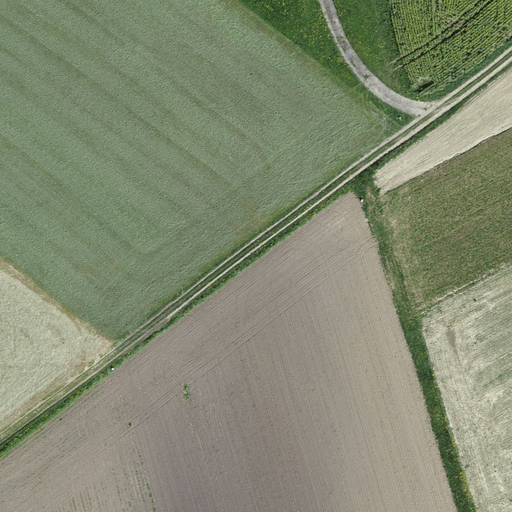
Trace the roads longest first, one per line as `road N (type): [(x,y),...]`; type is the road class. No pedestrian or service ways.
road 1 (track): [(412,124),(0,438)]
road 2 (track): [(412,124),(334,28),(328,0)]
road 3 (track): [(511,45),(412,124)]
